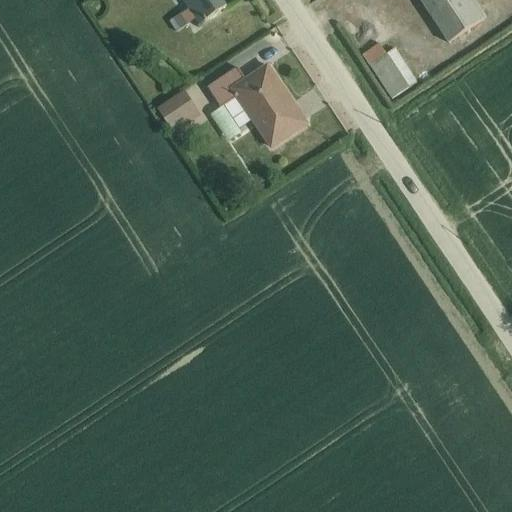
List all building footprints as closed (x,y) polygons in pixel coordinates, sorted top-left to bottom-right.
[(181,0),(188,10),(170,23),(177,33),(195,21),(199,26),(227,8),(221,0),(181,0)] [(472,0),(419,0),(449,45),(486,20),(472,0)] [(380,45),(363,56),(392,100),(417,83),(395,49),(387,55),(380,45)] [(238,69),(207,90),(220,109),(211,116),(229,142),(242,134),(240,131),(251,123),(271,150),(304,128),(289,107),(293,105),(268,68),(247,82),(238,69)] [(185,92),(156,111),(174,136),(202,117),(185,92)] [(266,176),(248,189),(256,199),(273,185),(266,176)]
